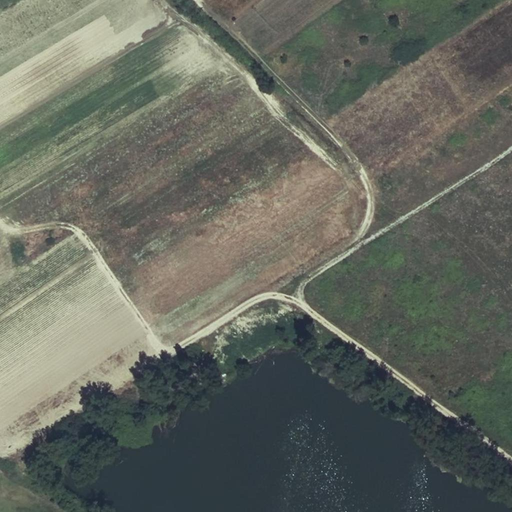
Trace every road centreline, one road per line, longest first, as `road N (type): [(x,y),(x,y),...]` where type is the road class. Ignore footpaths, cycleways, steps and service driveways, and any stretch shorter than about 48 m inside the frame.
road 1 (track): [(170,354),(351,238),(369,212),(365,176),(352,156),(193,0)]
road 2 (track): [(270,293),(511,467)]
